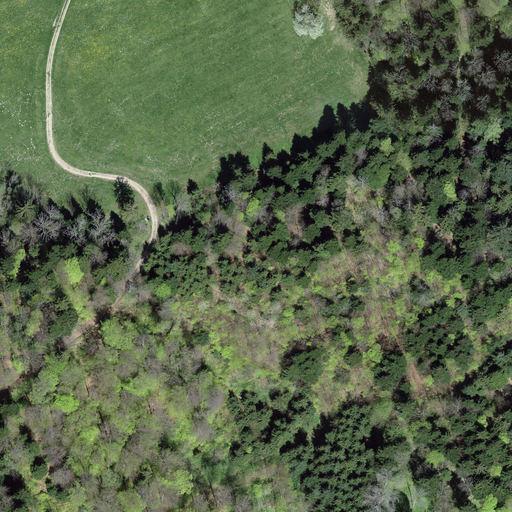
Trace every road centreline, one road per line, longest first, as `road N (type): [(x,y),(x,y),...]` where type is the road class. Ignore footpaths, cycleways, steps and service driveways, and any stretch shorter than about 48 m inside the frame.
road 1 (track): [(48,355),(110,306),(155,231),(151,202),(139,188),(68,168),(50,142),(50,55),(68,0)]
road 2 (track): [(184,511),(350,407),(451,390),(511,343)]
